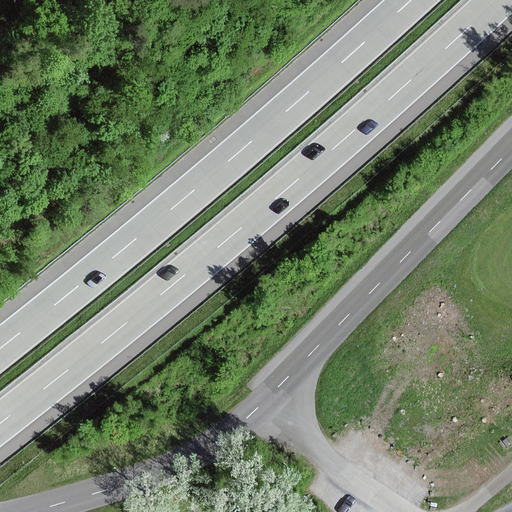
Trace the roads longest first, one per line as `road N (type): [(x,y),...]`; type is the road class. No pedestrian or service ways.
road 1 (motorway): [(0,425),(315,165),(493,0)]
road 2 (motorway): [(409,0),(0,348)]
road 3 (unclassified): [(511,151),(275,396)]
road 4 (unclassified): [(275,396),(193,455),(34,511)]
